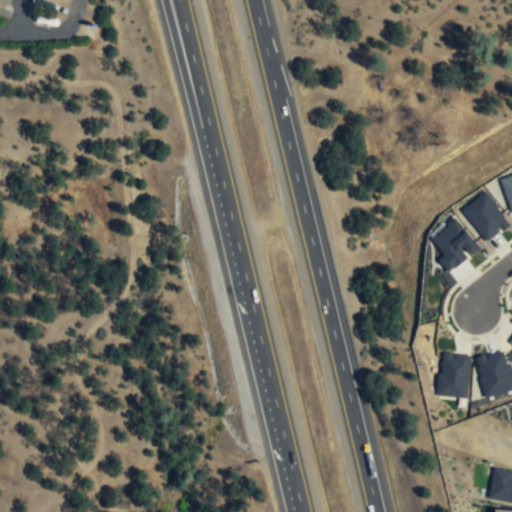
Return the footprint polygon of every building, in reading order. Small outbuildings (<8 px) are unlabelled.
[(510,214),(511,213),(511,173),(498,178),(510,214)] [(461,209),(484,242),(508,225),(485,192),(461,209)] [(426,241),(448,271),(478,249),(455,219),(426,241)] [(484,398),(511,390),(511,388),(501,351),(473,359),(484,398)] [(437,396),(466,398),(468,355),(452,354),(452,353),(439,353),(437,396)] [(511,472),(491,470),(487,499),(511,502),(511,472)]
